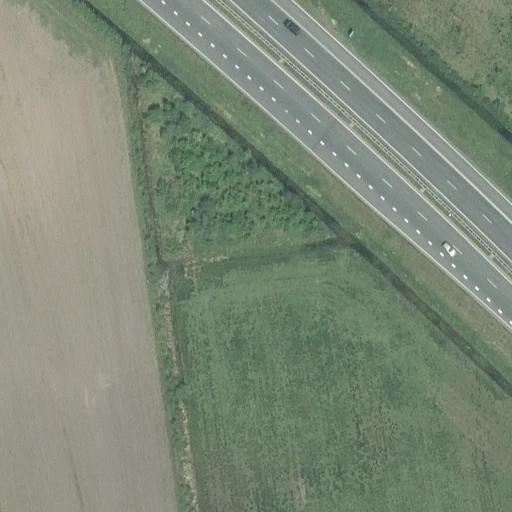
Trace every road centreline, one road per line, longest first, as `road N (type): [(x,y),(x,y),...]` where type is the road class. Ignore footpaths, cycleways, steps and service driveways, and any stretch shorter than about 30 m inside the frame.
road 1 (trunk): [(180,0),(511,305)]
road 2 (trunk): [(511,244),(248,0)]
